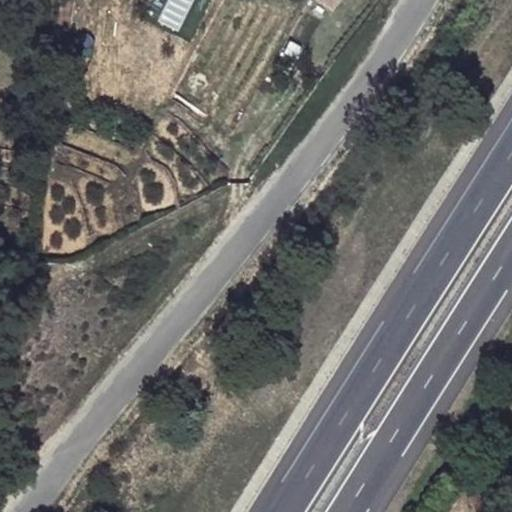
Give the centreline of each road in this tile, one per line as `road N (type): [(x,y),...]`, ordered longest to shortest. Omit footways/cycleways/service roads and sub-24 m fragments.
road 1 (tertiary): [(417,0),(27,511)]
road 2 (motorway): [(511,155),(286,511)]
road 3 (motorway): [(353,511),(511,259)]
